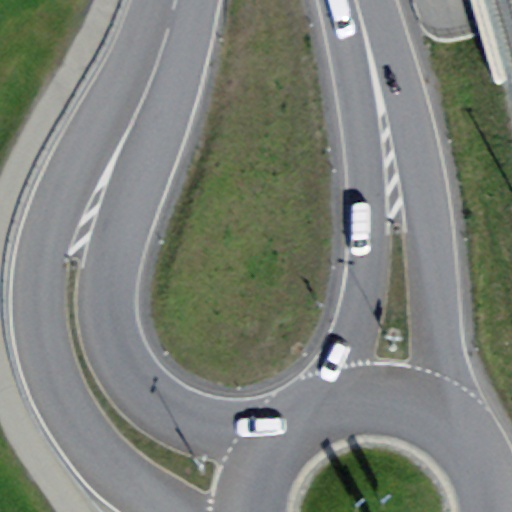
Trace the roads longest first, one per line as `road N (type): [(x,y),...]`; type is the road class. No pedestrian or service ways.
road 1 (tertiary): [(251,510),(151,459),(92,389),(76,346),(71,309),(83,228),(142,105),(178,0)]
road 2 (primary): [(356,0),(379,81),(399,216),(396,405)]
road 3 (primary): [(396,405),(356,404),(318,416),(286,439),(262,472),(251,510)]
road 4 (primary): [(497,511),(487,474),(464,442),(433,418),(396,405)]
